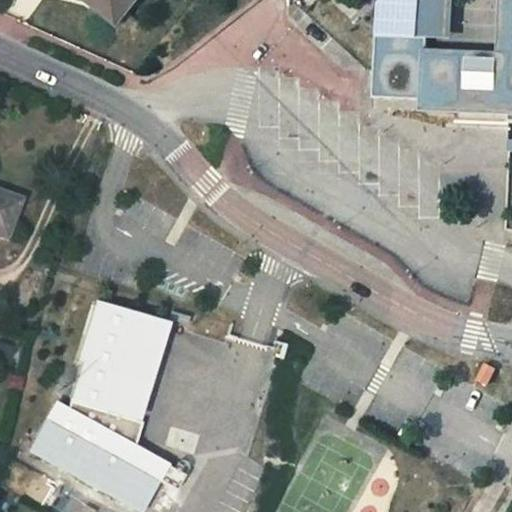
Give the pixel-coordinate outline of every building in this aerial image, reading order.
[(101,0),(116,13),(127,0),(101,0)] [(496,115),(511,115),(511,0),(497,0),(494,57),(496,115)] [(426,53),(426,43),(378,40),(374,97),(421,100),(426,53)] [(426,53),(421,100),(421,109),(496,115),(494,57),(426,53)] [(0,196),(0,239),(3,240),(17,203),(0,196)] [(63,419),(51,413),(24,462),(116,511),(142,511),(155,489),(163,475),(163,474),(130,456),(126,453),(132,430),(130,429),(158,332),(89,311),(71,371),(76,373),(63,419)] [(480,369),(471,386),(481,391),(490,374),(480,369)] [(137,432),(132,430),(126,453),(130,456),(137,432)] [(180,484),(163,475),(155,489),(172,499),(180,484)]
